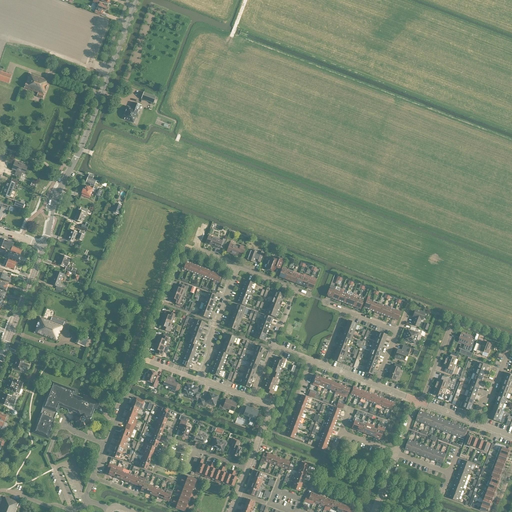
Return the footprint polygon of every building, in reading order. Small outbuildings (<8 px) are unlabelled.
[(106,11),(108,5),(99,2),(100,0),(98,0),(93,0),(93,2),(99,4),(97,10),(96,10),(95,13),(101,16),(102,13),(102,12),(103,10),(106,11)] [(0,70),(0,80),(9,83),(12,74),(0,70)] [(25,88),(38,93),(37,96),(43,98),(49,80),(31,73),(29,78),(25,88)] [(141,99),(154,103),(156,96),(144,92),(141,99)] [(127,106),(124,115),(126,116),(124,119),(134,123),(138,110),(140,105),(134,102),(132,108),(127,106)] [(15,161),(12,169),(17,170),(15,175),(21,177),(22,173),(25,174),(28,166),(15,161)] [(94,186),(93,188),(97,190),(98,189),(98,187),(94,186),(96,183),(98,183),(98,181),(93,179),(94,176),(89,174),(88,177),(86,183),(94,186)] [(3,191),(2,194),(10,197),(11,194),(15,183),(17,184),(18,181),(12,179),(11,181),(8,180),(3,191)] [(93,188),(86,185),(84,189),(83,189),(82,193),(81,195),(89,198),(90,196),(92,191),(96,193),(95,194),(99,196),(100,195),(101,196),(103,191),(101,191),(102,190),(98,189),(97,190),(93,188)] [(0,203),(0,220),(4,209),(7,210),(8,206),(0,203)] [(122,205),(116,203),(113,212),(119,214),(122,205)] [(79,209),(75,219),(81,222),(82,218),(84,218),(87,210),(83,209),(82,211),(79,209)] [(75,238),(78,239),(82,241),(85,232),(80,230),(79,233),(71,230),(67,240),(73,242),(75,238)] [(217,239),(209,236),(206,243),(220,249),(222,242),(225,243),(226,240),(223,239),(222,240),(217,238),(217,239)] [(0,242),(0,246),(3,248),(20,255),(22,249),(12,246),(13,243),(2,238),(0,242)] [(246,247),(241,245),(240,248),(234,246),(235,245),(230,243),(227,251),(234,254),(233,254),(237,256),(239,252),(243,253),(246,247)] [(260,262),(261,259),(264,252),(259,251),(258,252),(251,249),(247,259),(255,262),(256,260),(260,262)] [(19,256),(9,252),(7,258),(17,262),(19,256)] [(64,267),(65,265),(67,266),(70,260),(69,260),(70,258),(62,255),(58,265),(64,267)] [(277,266),(281,267),(284,260),(276,257),(275,259),(270,257),(267,265),(266,264),(265,265),(265,266),(265,267),(266,268),(265,269),(274,272),(277,266)] [(8,259),(5,267),(9,268),(9,267),(14,269),(16,263),(8,259)] [(189,271),(192,263),(187,261),(184,269),(189,271)] [(194,273),(197,265),(192,263),(189,271),(194,273)] [(202,267),(197,265),(194,273),(199,275),(202,267)] [(4,269),(0,267),(0,278),(9,282),(10,278),(11,276),(9,276),(9,275),(2,273),(4,269)] [(199,275),(204,277),(207,269),(202,267),(199,275)] [(279,276),(285,279),(288,269),(283,267),(279,276)] [(209,279),(212,271),(207,269),(204,277),(209,279)] [(294,271),(288,269),(285,279),(290,281),(294,271)] [(64,274),(56,271),(51,284),(57,286),(56,289),(56,290),(61,292),(61,291),(62,291),(64,288),(59,287),(64,274)] [(212,271),(209,279),(214,281),(217,273),(212,271)] [(294,271),(290,281),(296,283),(299,274),(294,271)] [(214,281),(213,283),(215,283),(216,281),(219,283),(222,275),(217,273),(214,281)] [(303,275),(299,274),(296,283),(302,285),(305,275),(305,274),(304,274),(303,275)] [(311,277),(305,275),(302,285),(307,287),(311,277)] [(317,279),(311,277),(307,287),(313,289),(316,282),(317,279)] [(246,280),(244,286),(252,289),(254,283),(246,280)] [(175,286),(173,292),(183,296),(186,287),(179,284),(178,287),(175,286)] [(336,287),(331,285),(326,296),(332,298),(336,289),(336,287)] [(244,286),(242,291),(250,294),(252,289),(244,286)] [(342,289),(336,287),(336,289),(332,298),(338,300),(342,289)] [(347,293),(344,292),(344,290),(342,289),(338,300),(343,303),(347,293)] [(240,297),(248,300),(250,301),(252,295),(250,294),(242,291),(240,297)] [(275,294),(274,297),(283,300),(285,295),(275,291),(274,293),(275,294)] [(349,305),(353,294),(347,291),(347,293),(343,303),(349,305)] [(181,300),(183,296),(173,292),(170,298),(173,299),(172,301),(179,304),(178,305),(182,306),(183,301),(181,300)] [(209,292),(206,298),(215,302),(218,296),(209,292)] [(353,294),(349,305),(355,307),(358,298),(359,296),(353,294)] [(355,307),(360,309),(365,298),(359,296),(358,298),(355,307)] [(364,308),(370,310),(373,301),(370,299),(371,297),(368,296),(367,298),(364,308)] [(246,306),(248,300),(240,297),(237,303),(246,306)] [(283,300),(274,297),(272,303),(281,306),(283,300)] [(206,298),(204,304),(213,307),(215,302),(206,298)] [(375,312),(379,303),(373,301),(370,310),(375,312)] [(213,307),(204,304),(201,303),(199,308),(202,309),(211,313),(213,307)] [(281,306),(272,303),(269,308),(278,312),(281,306)] [(381,314),(384,305),(379,303),(375,312),(381,314)] [(237,304),(235,310),(242,313),(244,314),(246,308),(237,304)] [(384,305),(381,314),(386,316),(390,307),(384,305)] [(392,318),(395,309),(390,307),(386,316),(392,318)] [(265,311),(264,313),(276,317),(278,312),(269,308),(268,311),(266,311),(265,311)] [(202,309),(201,313),(199,312),(198,312),(197,314),(209,319),(211,313),(202,309)] [(401,311),(395,309),(392,318),(398,320),(401,311)] [(412,324),(418,327),(421,319),(422,320),(425,313),(416,309),(413,316),(415,317),(412,324)] [(242,313),(235,310),(233,316),(242,319),(244,314),(242,313)] [(164,313),(162,319),(172,323),(175,314),(166,311),(164,313)] [(264,315),(262,320),(271,324),(273,318),(264,315)] [(242,319),(233,316),(230,321),(238,324),(240,324),(242,319)] [(40,317),(34,333),(43,336),(57,341),(65,322),(52,317),(51,321),(40,317)] [(172,323),(162,319),(159,328),(169,332),(172,323)] [(194,325),(196,326),(203,328),(205,323),(196,319),(194,325)] [(271,324),(262,320),(260,326),(269,329),(271,324)] [(355,329),(357,323),(348,320),(346,326),(355,329)] [(237,330),(240,324),(238,324),(230,321),(228,327),(237,330)] [(196,326),(194,325),(192,331),(194,331),(201,334),(203,328),(196,326)] [(260,326),(258,332),(267,335),(269,329),(260,326)] [(355,329),(346,326),(344,332),(353,335),(355,329)] [(408,329),(404,340),(414,344),(418,333),(421,334),(422,331),(416,328),(414,332),(408,329)] [(199,340),(201,334),(194,331),(191,337),(199,340)] [(265,341),(267,335),(258,332),(256,331),(255,335),(254,334),(253,336),(265,341)] [(342,337),(351,341),(353,335),(344,332),(342,337)] [(380,332),(377,338),(385,341),(387,335),(380,332)] [(472,336),(462,332),(459,341),(465,344),(464,346),(466,347),(465,349),(470,351),(473,345),(470,344),(472,336)] [(79,333),(75,343),(85,347),(89,337),(79,333)] [(228,334),(226,340),(233,343),(236,344),(238,338),(228,334)] [(158,337),(156,343),(166,347),(169,338),(162,335),(161,338),(158,337)] [(197,345),(199,340),(191,337),(189,342),(189,343),(190,343),(197,345)] [(351,341),(342,337),(340,343),(349,346),(351,341)] [(385,341),(377,338),(375,343),(383,346),(385,341)] [(226,340),(224,346),(231,348),(233,343),(226,340)] [(484,341),(483,345),(479,344),(477,352),(483,354),(484,351),(489,353),(492,344),(484,341)] [(189,345),(188,348),(196,352),(199,346),(197,345),(190,343),(189,343),(189,342),(188,342),(187,344),(189,345)] [(168,347),(166,347),(156,343),(154,349),(156,350),(155,352),(156,353),(158,354),(163,355),(164,352),(166,353),(168,347)] [(347,352),(349,346),(340,343),(338,348),(347,352)] [(375,343),(373,349),(381,352),(383,346),(375,343)] [(262,354),(265,348),(256,345),(254,348),(252,347),(251,350),(255,351),(262,354)] [(405,360),(407,353),(409,353),(411,348),(403,345),(401,350),(398,349),(395,357),(404,360),(405,360)] [(224,346),(222,351),(228,354),(231,355),(233,349),(231,348),(224,346)] [(188,348),(186,354),(194,357),(196,352),(188,348)] [(347,352),(338,348),(335,354),(344,357),(347,352)] [(371,348),(369,354),(378,357),(381,352),(373,349),(371,348)] [(220,350),(218,356),(226,359),(228,354),(222,351),(220,350)] [(255,351),(253,357),(260,359),(262,354),(255,351)] [(456,365),(458,360),(460,356),(453,353),(452,356),(450,356),(447,355),(446,359),(445,361),(454,364),(456,365)] [(186,354),(184,360),(192,363),(194,357),(186,354)] [(344,357),(335,354),(333,360),(341,362),(342,359),(343,360),(344,357)] [(376,363),(378,357),(369,354),(367,359),(369,360),(376,363)] [(218,356),(216,362),(224,365),(226,359),(218,356)] [(251,362),(258,365),(260,359),(253,357),(251,362)] [(276,359),(273,365),(282,368),(286,359),(278,357),(277,359),(276,359)] [(18,358),(14,368),(21,371),(22,368),(27,370),(29,365),(24,363),(25,360),(18,358)] [(190,369),(192,363),(184,360),(182,365),(190,369)] [(376,363),(369,360),(367,366),(374,369),(376,363)] [(453,374),(456,365),(454,364),(445,361),(445,363),(444,362),(443,366),(447,368),(447,369),(446,372),(453,374)] [(486,371),(487,372),(488,368),(487,367),(488,365),(478,361),(476,367),(486,371)] [(216,362),(214,367),(222,370),(224,365),(216,362)] [(251,362),(249,362),(247,367),(249,368),(256,371),(258,365),(251,362)] [(396,380),(398,376),(399,372),(401,366),(395,363),(394,366),(392,365),(390,369),(392,370),(389,377),(396,380)] [(273,371),(272,374),(279,377),(282,368),(273,365),(271,370),(273,371)] [(374,369),(367,366),(365,372),(372,375),(374,369)] [(214,367),(211,373),(222,377),(224,371),(222,370),(214,367)] [(484,377),(486,371),(476,367),(474,373),(476,374),(484,377)] [(246,373),(254,376),(256,371),(249,368),(246,373)] [(147,377),(145,380),(151,382),(150,385),(156,388),(159,380),(155,379),(157,374),(156,373),(156,372),(150,370),(149,370),(148,373),(147,373),(146,373),(145,376),(146,377),(147,377)] [(246,373),(245,373),(243,378),(244,379),(252,382),(254,376),(246,373)] [(276,385),(279,377),(272,374),(271,377),(269,376),(267,382),(276,385)] [(484,377),(476,374),(474,379),(481,382),(484,377)] [(322,377),(316,375),(313,385),(318,387),(319,385),(322,377)] [(181,385),(178,384),(178,383),(175,382),(176,380),(168,376),(166,380),(165,380),(163,384),(172,388),(172,390),(175,391),(179,392),(181,385)] [(447,389),(448,388),(451,379),(444,376),(443,379),(442,380),(438,378),(437,382),(437,384),(447,389)] [(319,385),(325,387),(328,380),(322,377),(319,385)] [(19,393),(23,383),(20,382),(20,381),(11,378),(6,389),(19,393)] [(243,378),(241,384),(250,388),(252,382),(244,379),(243,378)] [(481,382),(474,379),(471,379),(469,384),(472,385),(479,388),(481,382)] [(505,379),(503,384),(511,387),(511,381),(505,379)] [(328,380),(325,387),(330,389),(333,382),(328,380)] [(90,420),(97,402),(97,400),(84,395),(82,398),(74,395),(76,390),(53,382),(34,431),(48,437),(60,405),(68,409),(70,412),(71,411),(73,410),(77,412),(76,415),(74,416),(79,426),(80,425),(81,426),(90,422),(90,420)] [(273,394),(276,385),(267,382),(265,388),(266,388),(265,391),(273,394)] [(336,391),(339,384),(333,382),(330,389),(336,391)] [(184,389),(183,393),(188,395),(188,393),(194,395),(192,398),(197,400),(200,393),(197,392),(198,388),(186,384),(185,387),(184,389)] [(335,394),(341,396),(344,386),(339,384),(336,391),(335,394)] [(447,389),(437,384),(436,386),(435,386),(434,390),(435,390),(433,394),(444,398),(447,389)] [(511,393),(511,390),(511,387),(503,384),(501,390),(509,393),(511,393)] [(479,388),(472,385),(469,391),(477,394),(479,388)] [(350,388),(344,386),(341,396),(347,398),(350,388)] [(351,394),(356,396),(359,388),(354,386),(351,394)] [(356,396),(361,398),(364,390),(359,388),(356,396)] [(361,398),(366,400),(369,392),(364,390),(361,398)] [(509,393),(501,390),(499,396),(507,398),(509,393)] [(477,394),(469,391),(467,396),(475,399),(477,394)] [(219,396),(209,392),(206,400),(200,398),(198,404),(204,406),(206,407),(207,403),(215,406),(219,396)] [(11,396),(4,394),(1,404),(7,406),(9,403),(14,405),(16,400),(17,397),(13,396),(12,395),(11,396)] [(371,402),(376,404),(379,396),(374,394),(371,402)] [(302,395),(300,400),(308,403),(310,398),(302,395)] [(376,404),(381,406),(384,398),(379,396),(376,404)] [(475,399),(467,396),(465,402),(473,405),(473,404),(475,399)] [(507,398),(499,396),(497,401),(504,404),(505,404),(507,398)] [(133,400),(131,406),(139,409),(141,410),(144,401),(137,398),(136,401),(133,400)] [(381,406),(386,408),(389,400),(384,398),(381,406)] [(233,414),(234,411),(237,404),(231,401),(226,399),(225,403),(221,402),(219,409),(223,410),(224,407),(230,409),(228,412),(233,414)] [(306,408),(308,403),(300,400),(298,405),(306,408)] [(394,402),(389,400),(386,408),(391,410),(394,402)] [(461,407),(471,410),(472,408),(473,409),(474,405),(473,404),(473,405),(465,402),(463,401),(461,407)] [(507,404),(505,404),(504,404),(497,401),(495,407),(504,411),(507,404)] [(304,413),(306,408),(298,405),(296,410),(303,413),(304,413)] [(137,414),(139,409),(131,406),(129,411),(137,414)] [(333,406),(331,412),(339,415),(341,410),(333,406)] [(157,416),(159,416),(167,419),(169,413),(167,413),(168,410),(160,407),(157,416)] [(495,407),(493,412),(492,412),(502,416),(504,411),(495,407)] [(250,417),(249,420),(254,422),(255,419),(258,411),(250,408),(250,409),(246,408),(244,415),(250,417)] [(302,418),(304,413),(303,413),(296,410),(294,415),(302,418)] [(137,414),(129,411),(127,417),(135,420),(135,419),(137,414)] [(425,413),(420,411),(416,420),(422,422),(425,413)] [(500,422),(502,416),(492,412),(493,412),(492,411),(490,415),(491,416),(490,418),(500,422)] [(331,412),(329,417),(337,420),(339,415),(331,412)] [(422,422),(427,424),(431,415),(425,413),(422,422)] [(300,423),(302,418),(294,415),(292,420),(300,423)] [(427,424),(432,426),(436,417),(431,415),(427,424)] [(165,425),(167,419),(159,416),(157,422),(165,425)] [(127,423),(126,426),(134,429),(136,430),(137,428),(135,426),(137,420),(135,419),(135,420),(127,417),(125,423),(127,423)] [(329,417),(327,422),(335,425),(337,420),(329,417)] [(432,426),(438,428),(441,419),(436,417),(432,426)] [(352,428),(358,430),(362,420),(359,419),(358,422),(355,421),(352,428)] [(438,428),(443,431),(447,421),(441,419),(438,428)] [(181,420),(179,426),(182,427),(179,435),(187,438),(191,427),(186,425),(187,422),(181,420)] [(298,428),(300,423),(292,420),(290,425),(298,428)] [(363,432),(366,425),(363,424),(364,421),(362,420),(358,430),(363,432)] [(327,422),(324,421),(322,426),(325,427),(333,430),(335,425),(327,422)] [(443,431),(448,433),(452,423),(447,421),(443,431)] [(157,422),(155,427),(163,430),(165,425),(157,422)] [(366,425),(363,432),(369,435),(372,425),(367,423),(366,425)] [(448,433),(454,435),(458,425),(452,423),(448,433)] [(296,433),(298,428),(290,425),(288,430),(296,433)] [(375,426),(372,425),(369,435),(375,437),(377,429),(374,428),(375,426)] [(454,435),(459,437),(463,427),(458,425),(454,435)] [(128,437),(130,438),(134,429),(126,426),(125,429),(123,428),(121,434),(128,437)] [(163,430),(155,427),(153,433),(161,436),(163,430)] [(325,427),(324,432),(332,435),(333,430),(325,427)] [(378,427),(377,429),(375,437),(380,439),(384,429),(378,427)] [(468,429),(463,427),(459,437),(465,439),(468,429)] [(288,430),(286,435),(294,438),(296,433),(288,430)] [(197,435),(196,435),(194,440),(202,443),(203,441),(205,442),(206,442),(207,442),(207,441),(207,440),(207,439),(206,439),(207,436),(200,434),(200,433),(198,432),(197,435)] [(324,432),(322,437),(330,440),(332,435),(324,432)] [(153,433),(151,439),(159,442),(161,436),(153,433)] [(126,442),(128,437),(121,434),(118,439),(126,442)] [(464,445),(470,447),(474,436),(471,435),(470,436),(468,435),(464,445)] [(476,450),(476,449),(475,449),(476,447),(479,439),(478,439),(478,437),(474,436),(470,447),(476,450)] [(322,437),(320,442),(328,445),(330,440),(322,437)] [(225,445),(226,445),(227,442),(226,442),(225,441),(224,442),(214,438),(212,445),(217,447),(217,449),(223,451),(225,445)] [(118,439),(116,445),(124,448),(126,442),(118,439)] [(151,439),(149,444),(155,447),(156,447),(159,442),(151,439)] [(415,441),(409,439),(405,449),(411,451),(415,441)] [(482,440),(479,439),(476,447),(475,449),(476,449),(476,450),(481,452),(486,440),(482,439),(482,440)] [(239,442),(234,440),(231,447),(234,448),(232,455),(238,457),(242,448),(238,446),(239,442)] [(489,442),(486,440),(481,452),(487,454),(491,444),(489,443),(489,442)] [(411,451),(417,453),(420,444),(415,441),(411,451)] [(320,442),(318,447),(326,450),(328,445),(320,442)] [(153,452),(155,447),(149,444),(145,443),(143,449),(145,450),(145,449),(153,452)] [(417,453),(422,455),(425,446),(420,444),(417,453)] [(114,450),(122,453),(124,448),(116,445),(114,450)] [(422,455),(427,457),(431,448),(425,446),(422,455)] [(510,456),(511,452),(510,452),(511,450),(503,447),(500,447),(498,452),(510,456)] [(427,457),(432,459),(436,450),(431,448),(427,457)] [(143,455),(151,458),(153,452),(145,449),(145,450),(143,455)] [(120,459),(122,453),(114,450),(112,456),(120,459)] [(432,459),(438,462),(442,452),(436,450),(432,459)] [(447,454),(442,452),(438,462),(443,463),(447,454)] [(496,458),(506,461),(507,459),(508,460),(510,456),(498,452),(496,458)] [(273,455),(268,453),(267,454),(264,453),(260,463),(264,464),(265,461),(270,463),(273,455)] [(151,458),(143,455),(141,461),(149,464),(151,458)] [(270,463),(276,465),(279,457),(273,455),(270,463)] [(285,459),(279,457),(276,465),(282,467),(285,459)] [(496,458),(494,463),(505,468),(507,464),(506,463),(506,461),(496,458)] [(290,461),(285,459),(282,467),(287,469),(290,461)] [(471,469),(473,463),(463,459),(461,465),(471,469)] [(141,461),(139,466),(147,469),(149,464),(141,461)] [(202,474),(205,465),(202,464),(203,462),(201,461),(198,467),(197,467),(195,473),(198,474),(199,473),(202,474)] [(306,474),(308,468),(307,468),(308,464),(301,462),(300,465),(300,466),(298,471),(306,474)] [(114,477),(118,467),(109,463),(106,471),(109,472),(108,474),(114,477)] [(505,468),(494,463),(492,469),(502,473),(503,470),(504,471),(505,468)] [(205,465),(202,474),(205,475),(205,477),(207,478),(211,465),(210,464),(209,466),(205,465)] [(211,465),(207,478),(209,478),(209,477),(213,478),(216,469),(213,468),(213,466),(211,465)] [(469,474),(471,469),(461,465),(459,470),(469,474)] [(120,479),(120,478),(123,469),(118,467),(114,477),(120,479)] [(216,469),(213,478),(216,479),(215,481),(218,482),(222,469),(220,468),(219,470),(216,469)] [(129,471),(123,469),(120,478),(120,479),(125,481),(128,473),(129,473),(129,471)] [(222,469),(218,482),(219,483),(220,481),(224,482),(227,473),(223,472),(224,470),(222,469)] [(492,469),(492,470),(492,471),(494,472),(492,475),(493,476),(501,479),(501,478),(503,475),(501,474),(502,473),(492,469)] [(459,470),(457,476),(467,480),(469,474),(459,470)] [(257,471),(255,477),(263,480),(265,474),(257,471)] [(304,480),(306,474),(298,471),(296,477),(304,480)] [(227,473),(224,482),(226,483),(226,485),(228,486),(233,473),(231,472),(230,474),(227,473)] [(134,475),(129,473),(128,473),(125,481),(131,483),(134,475)] [(233,473),(228,486),(230,487),(231,485),(234,486),(237,477),(234,476),(235,474),(233,473)] [(137,485),(139,477),(134,475),(131,483),(137,485)] [(196,485),(197,483),(196,483),(197,479),(188,476),(186,479),(184,479),(184,481),(196,485)] [(457,476),(455,481),(465,485),(467,480),(457,476)] [(491,481),(500,485),(502,481),(500,481),(501,479),(493,476),(491,481)] [(143,478),(139,477),(137,485),(142,487),(144,483),(145,480),(146,478),(143,477),(143,478)] [(260,485),(263,480),(255,477),(253,482),(260,485)] [(302,485),(304,480),(296,477),(294,482),(302,485)] [(149,485),(151,482),(145,480),(144,483),(142,487),(141,490),(146,493),(149,485)] [(196,485),(184,481),(183,482),(185,483),(184,487),(193,490),(194,487),(196,488),(196,485)] [(455,481),(453,487),(463,490),(464,491),(465,489),(463,488),(465,485),(455,481)] [(491,481),(489,487),(497,490),(498,488),(499,488),(500,485),(491,481)] [(262,486),(260,485),(253,482),(252,483),(251,485),(250,488),(260,492),(262,486)] [(300,491),(302,485),(294,482),(292,488),(300,491)] [(152,495),(155,487),(149,485),(146,493),(152,495)] [(488,489),(487,493),(496,496),(497,492),(496,492),(497,490),(489,487),(487,486),(486,487),(487,489),(488,489)] [(152,495),(158,497),(161,489),(155,487),(152,495)] [(193,490),(184,487),(182,490),(180,489),(179,491),(192,496),(193,494),(191,493),(193,490)] [(453,487),(451,492),(461,495),(463,490),(453,487)] [(167,488),(165,488),(164,490),(161,489),(158,497),(163,499),(167,488)] [(170,489),(167,488),(163,499),(169,501),(173,491),(170,489)] [(261,492),(260,492),(250,488),(248,494),(258,498),(261,492)] [(192,496),(179,491),(179,493),(181,494),(180,497),(189,501),(190,497),(192,498),(192,496)] [(314,502),(317,494),(311,492),(310,495),(307,494),(305,501),(313,504),(314,502)] [(451,492),(449,497),(460,501),(461,499),(460,499),(461,495),(451,492)] [(487,493),(484,492),(482,497),(493,501),(493,499),(495,499),(496,496),(487,493)] [(314,502),(320,504),(323,496),(317,494),(314,502)] [(320,504),(325,506),(328,499),(323,496),(320,504)] [(14,511),(18,502),(5,497),(0,509),(0,511),(14,511)] [(189,501),(180,497),(178,501),(176,500),(175,502),(188,507),(189,505),(187,504),(189,501)] [(482,497),(482,498),(483,500),(484,500),(483,504),(492,507),(493,503),(492,503),(493,501),(482,497)] [(247,499),(245,505),(253,508),(255,502),(247,499)] [(330,511),(331,509),(334,501),(328,499),(325,506),(324,510),(326,511),(326,510),(330,511)] [(331,511),(335,511),(336,511),(339,503),(334,501),(331,509),(330,511),(331,511)] [(188,507),(175,502),(175,504),(177,505),(176,508),(184,511),(186,508),(187,509),(188,507)] [(336,511),(339,511),(342,511),(345,505),(339,503),(336,511)]
